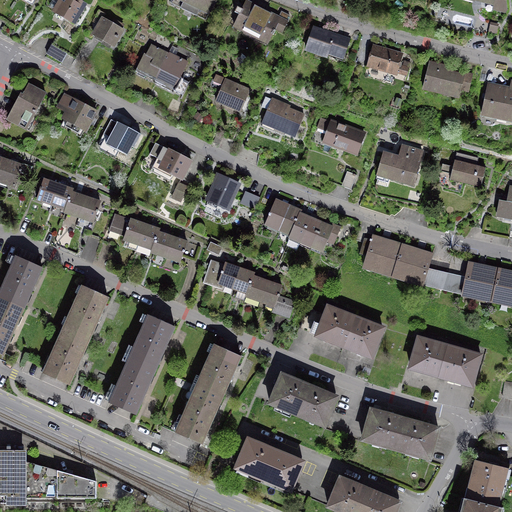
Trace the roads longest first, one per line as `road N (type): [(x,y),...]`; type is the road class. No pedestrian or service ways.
road 1 (residential): [(511,253),(372,223),(275,187),(16,51)]
road 2 (residential): [(0,230),(273,355),(471,422)]
road 3 (secondary): [(0,398),(249,511)]
road 4 (residential): [(287,0),(511,64)]
